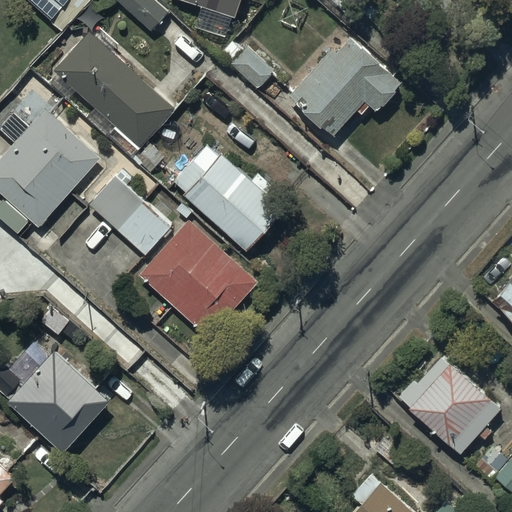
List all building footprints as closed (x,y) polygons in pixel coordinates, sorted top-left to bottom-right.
[(42,0),(54,9),(61,0),(42,0)] [(125,0),(151,23),(168,5),(161,0),(125,0)] [(238,0),(210,0),(236,8),(238,0)] [(340,30),(337,27),(287,83),(335,126),(357,102),(363,107),(371,98),(376,103),(402,74),(346,23),(340,30)] [(177,102),(90,26),(55,63),(61,69),(54,77),(70,91),(77,84),(96,102),(89,110),(108,128),(107,129),(114,136),(110,141),(119,150),(124,144),(132,151),(177,102)] [(244,45),(234,36),(222,48),(232,57),(232,58),(258,82),(274,64),(248,40),(244,45)] [(21,102),(11,93),(0,103),(0,123),(14,137),(0,151),(0,182),(38,219),(54,202),(58,206),(55,209),(65,218),(68,214),(72,218),(86,203),(69,187),(101,151),(32,89),(21,102)] [(219,147),(208,137),(177,174),(187,183),(185,186),(249,241),(285,199),(269,185),(275,179),(259,165),(253,172),(221,144),(219,147)] [(135,162),(124,153),(113,165),(117,169),(91,199),(147,248),(173,218),(124,175),(135,162)] [(259,273),(191,212),(140,268),(208,329),(259,273)] [(511,267),(502,278),(509,284),(500,294),(511,305),(511,267)] [(114,395),(55,340),(33,364),(30,361),(21,371),(0,351),(0,384),(64,442),(106,396),(110,400),(114,395)] [(502,400),(442,347),(418,374),(415,371),(400,388),(463,443),(479,426),(486,432),(492,425),(485,419),(502,400)] [(493,440),(476,461),(491,474),(496,468),(511,483),(511,451),(509,454),(493,440)] [(0,495),(4,491),(0,487),(0,483),(14,467),(0,454),(0,495)] [(381,473),(372,464),(352,486),(361,495),(345,511),(424,511),(382,472),(381,473)] [(465,511),(449,495),(432,511),(465,511)]
